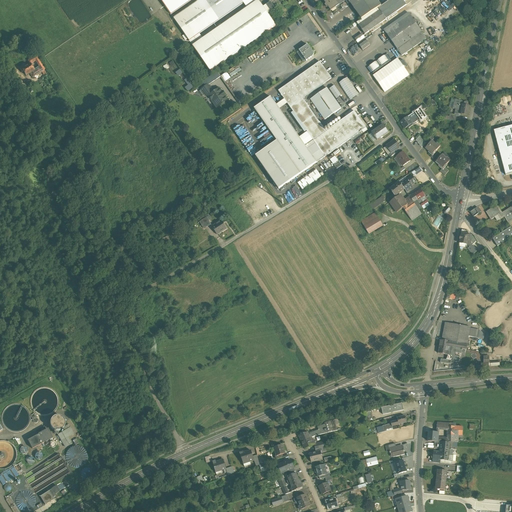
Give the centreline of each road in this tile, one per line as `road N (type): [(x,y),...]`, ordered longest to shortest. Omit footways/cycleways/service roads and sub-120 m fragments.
road 1 (residential): [(398,129),(220,251),(135,296),(129,310)]
road 2 (track): [(17,87),(55,176),(80,203),(87,239),(119,269)]
road 3 (secondary): [(459,199),(498,0)]
road 4 (residential): [(398,129),(306,0)]
road 5 (unclassified): [(129,310),(184,453)]
road 6 (secondary): [(382,371),(430,324),(446,263)]
road 7 (secondary): [(446,263),(419,331),(376,367)]
road 8 (secondary): [(184,453),(302,402)]
road 9 (secondary): [(75,511),(184,453)]
road 10 (tertiary): [(420,511),(424,388)]
